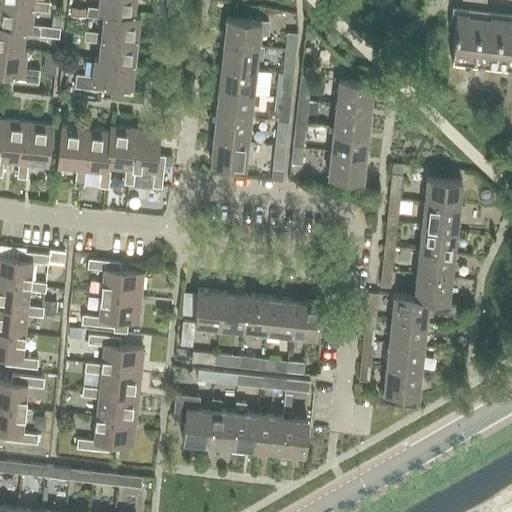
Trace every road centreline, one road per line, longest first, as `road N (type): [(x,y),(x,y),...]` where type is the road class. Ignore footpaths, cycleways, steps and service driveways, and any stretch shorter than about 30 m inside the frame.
road 1 (residential): [(355,279),(361,227),(345,206),(202,192),(174,231)]
road 2 (tertiary): [(320,511),(511,401)]
road 3 (residential): [(355,279),(188,259),(174,231)]
road 4 (residential): [(174,231),(0,211)]
road 5 (residential): [(338,428),(355,279)]
